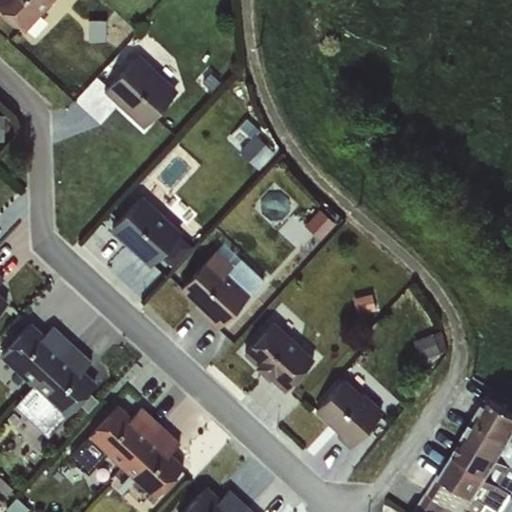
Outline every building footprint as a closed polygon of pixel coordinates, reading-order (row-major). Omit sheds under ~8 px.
[(0,0),(0,12),(26,37),(60,0),(0,0)] [(136,62),(105,97),(147,133),(185,89),(176,62),(150,39),(132,59),(136,62)] [(0,112),(0,133),(8,134),(8,112),(0,112)] [(258,138),(241,155),(261,174),(282,152),(266,136),(261,141),(258,138)] [(154,189),(111,233),(151,271),(181,239),(191,249),(214,225),(202,214),(191,225),(154,189)] [(228,239),(181,292),(197,306),(194,309),(220,332),(270,275),(228,239)] [(0,314),(10,302),(0,293),(0,286),(5,281),(0,276),(0,314)] [(380,298),(354,303),(358,322),(384,317),(380,298)] [(284,309),(242,357),(275,386),(259,405),(278,421),(296,399),(294,397),(325,360),(300,338),(307,330),(284,309)] [(32,325),(2,358),(70,418),(99,385),(86,374),(95,364),(55,329),(47,338),(32,325)] [(442,338),(416,346),(422,366),(449,358),(442,338)] [(354,369),(313,411),(354,450),(395,408),(375,389),(379,386),(361,368),(357,372),(354,369)] [(511,396),(496,387),(422,511),(480,511),(488,499),(505,509),(511,497),(511,484),(496,475),(511,448),(511,396)] [(34,389),(16,409),(51,441),(69,421),(34,389)] [(115,455),(162,498),(193,463),(178,450),(187,440),(146,404),(138,414),(122,400),(74,452),(98,473),(115,455)] [(264,511),(232,488),(226,495),(208,481),(184,511),(264,511)]
